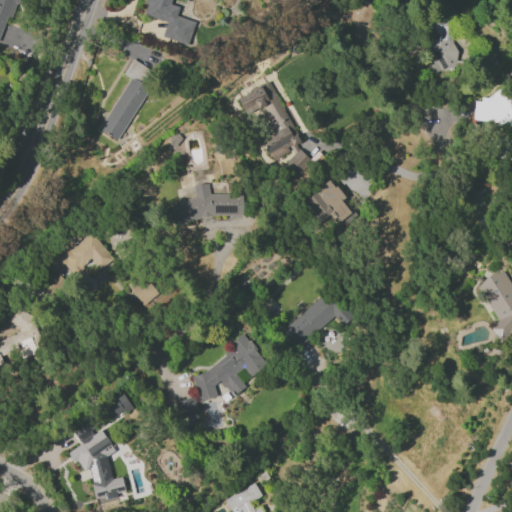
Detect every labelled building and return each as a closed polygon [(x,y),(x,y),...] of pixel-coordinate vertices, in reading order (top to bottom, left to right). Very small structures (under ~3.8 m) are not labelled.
[(0,0),(0,35),(6,16),(11,18),(17,0),(0,0)] [(187,44),(194,21),(175,16),(178,6),(168,3),(168,0),(145,0),(142,14),(165,21),(161,37),(187,44)] [(437,61),(429,65),(436,82),(463,71),(440,14),(421,22),(437,61)] [(128,78),(98,129),(117,140),(148,87),(143,84),(152,70),(131,58),(122,74),(128,78)] [(299,142),(269,80),(236,97),(244,114),(260,106),(272,130),(259,137),(271,162),(283,156),(292,175),(310,167),(298,143),(299,142)] [(511,112),(499,89),(485,97),(483,97),(477,101),(473,100),(472,120),(496,121),(498,125),(509,119),(509,121),(511,126),(511,112)] [(351,213),(331,180),(302,198),(318,222),(330,215),(335,223),(351,213)] [(209,193),(206,183),(199,184),(193,185),(193,197),(169,204),(175,225),(209,215),(238,215),(242,214),(241,193),(209,193)] [(69,249),(65,244),(44,261),(52,272),(64,262),(73,274),(91,260),(98,269),(111,259),(91,232),(69,249)] [(475,284),(497,321),(489,326),(497,340),(511,331),(511,286),(502,269),(475,284)] [(125,284),(142,305),(157,293),(140,272),(125,284)] [(279,330),(294,348),(334,315),(342,325),(352,317),(336,297),(330,302),(323,294),(279,330)] [(0,354),(11,355),(12,358),(21,358),(34,353),(34,345),(40,343),(29,317),(30,310),(13,310),(12,317),(0,323),(0,328),(0,354)] [(198,401),(216,396),(213,385),(219,380),(232,396),(243,387),(242,382),(265,363),(255,351),(255,349),(241,333),(231,341),(234,350),(228,352),(201,373),(191,376),(198,401)] [(130,406),(122,393),(101,406),(109,419),(130,406)] [(174,401),(180,427),(199,423),(193,397),(174,401)] [(80,444),(66,452),(72,462),(77,461),(82,470),(88,469),(94,500),(110,497),(120,491),(123,490),(120,476),(110,478),(106,455),(114,451),(101,431),(90,433),(83,420),(71,428),(80,444)] [(223,499),(230,511),(262,511),(259,505),(252,509),(248,502),(260,495),(253,482),(223,499)]
